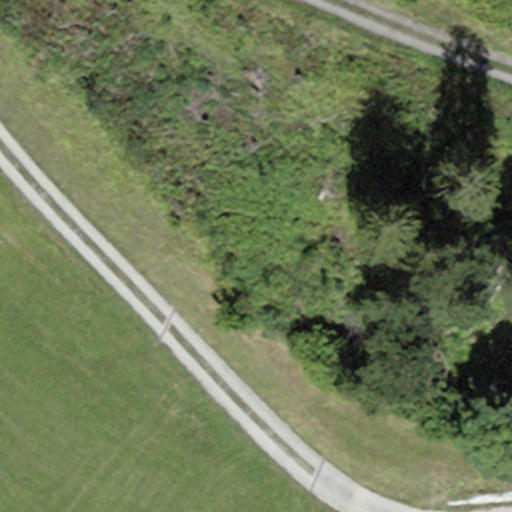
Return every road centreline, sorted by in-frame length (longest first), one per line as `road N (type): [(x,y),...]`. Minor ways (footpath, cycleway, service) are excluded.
road 1 (track): [(0,144),(245,410),(339,500),(365,511)]
road 2 (track): [(328,0),(511,72)]
